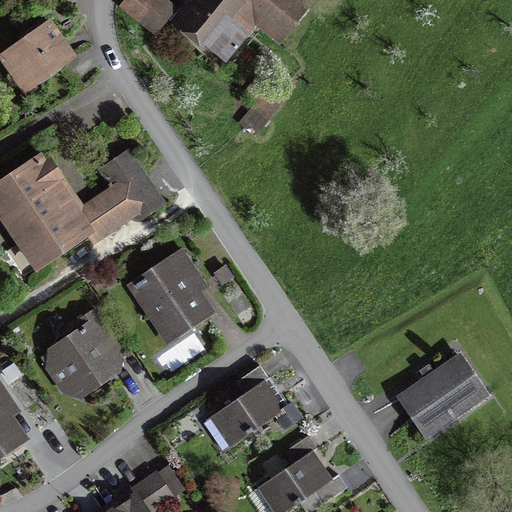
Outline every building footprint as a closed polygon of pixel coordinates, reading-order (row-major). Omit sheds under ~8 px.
[(155,33),(174,9),(163,0),(128,0),(123,7),(155,33)] [(310,9),(298,0),(203,0),(184,22),(233,60),(256,34),(255,32),(260,25),(281,43),(310,9)] [(26,34),(30,39),(2,59),(23,89),(69,57),(43,21),(26,34)] [(238,123),(256,138),(288,100),(270,85),(238,123)] [(113,189),(75,215),(71,214),(63,213),(65,202),(59,192),(54,185),(52,182),(58,177),(52,168),(48,163),(42,167),(38,161),(0,186),(0,203),(8,216),(24,239),(41,264),(85,233),(91,242),(93,242),(128,217),(137,219),(160,204),(127,156),(117,162),(102,173),(108,182),(105,185),(108,189),(111,187),(113,189)] [(205,314),(194,298),(207,289),(183,253),(139,283),(150,299),(145,302),(169,338),(205,314)] [(104,359),(118,350),(93,312),(75,325),(79,331),(54,348),(53,353),(60,363),(48,371),(62,390),(73,382),(80,392),(85,393),(114,374),(104,359)] [(433,374),(427,365),(413,375),(417,381),(422,378),(424,380),(398,398),(421,432),(449,413),(452,418),(485,396),(458,357),(433,374)] [(290,404),(278,412),(259,385),(267,379),(259,366),(235,383),(243,395),(205,421),(225,450),(274,416),(283,428),(299,417),(290,404)] [(0,453),(19,441),(0,413),(0,402),(8,397),(0,384),(0,453)] [(278,511),(284,511),(327,484),(307,455),(315,449),(307,437),(283,453),(291,465),(261,486),(278,511)] [(156,477),(139,489),(147,500),(164,488),(156,477)] [(145,511),(135,496),(130,499),(111,511),(145,511)]
